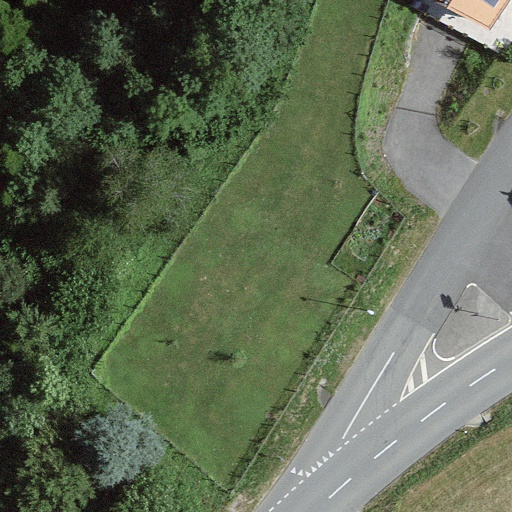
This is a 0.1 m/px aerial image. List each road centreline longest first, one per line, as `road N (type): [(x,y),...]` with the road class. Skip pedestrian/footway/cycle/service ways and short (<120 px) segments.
road 1 (tertiary): [(323,507),(337,427),(479,211)]
road 2 (tertiary): [(511,357),(430,414),(323,507)]
